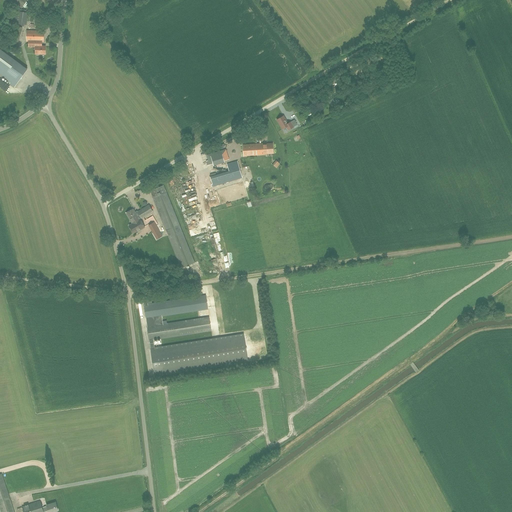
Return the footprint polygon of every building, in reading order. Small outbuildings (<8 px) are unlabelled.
[(8,0),(22,9),(27,0),(8,0)] [(11,23),(27,25),(28,13),(13,11),(11,23)] [(18,44),(23,28),(17,26),(12,44),(17,46),(18,44)] [(36,47),(36,54),(46,54),(46,46),(42,46),(42,42),(44,42),(44,31),(27,31),(27,42),(29,42),(29,47),(36,47)] [(0,49),(0,74),(12,83),(10,84),(14,87),(27,70),(0,49)] [(289,130),(294,127),(291,122),(288,124),(284,116),(277,120),(283,129),(287,127),(289,130)] [(50,129),(45,131),(53,149),(59,146),(50,129)] [(265,154),(274,153),(273,144),(264,144),(264,143),(244,145),(244,156),(265,155),(265,154)] [(213,161),(215,167),(226,163),(225,158),(213,161)] [(238,161),(227,164),(230,172),(211,177),(213,186),(242,177),(238,161)] [(265,178),(257,180),(261,197),(270,194),(268,185),(271,184),(271,186),(274,185),(275,187),(279,185),(276,174),(269,176),(270,180),(266,181),(265,178)] [(247,188),(253,186),(250,178),(244,181),(247,188)] [(182,268),(195,263),(163,185),(150,191),(182,268)] [(133,224),(140,219),(142,218),(142,219),(153,212),(149,205),(137,212),(135,213),(133,210),(127,213),(133,224)] [(140,219),(133,224),(129,226),(133,233),(140,229),(140,230),(145,227),(140,219)] [(162,236),(156,225),(154,222),(148,225),(150,229),(157,239),(162,236)] [(141,328),(143,342),(150,341),(151,348),(155,377),(248,362),(244,334),(155,348),(153,340),(242,326),(240,313),(163,324),(162,316),(239,305),(237,291),(148,304),(148,303),(152,303),(151,297),(144,298),(145,305),(144,305),(146,319),(148,327),(141,328)] [(24,471),(13,474),(19,495),(31,491),(24,471)] [(14,511),(2,474),(0,474),(0,511),(14,511)] [(48,511),(53,511),(58,510),(56,503),(47,506),(42,508),(40,501),(23,507),(24,511),(44,511),(48,511)]
